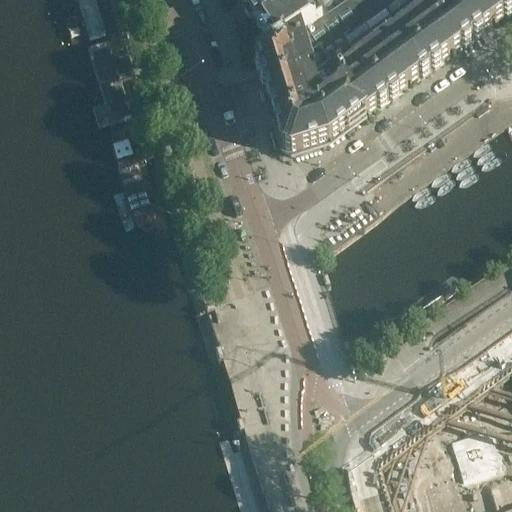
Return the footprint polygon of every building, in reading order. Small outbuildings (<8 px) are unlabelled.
[(97,0),(77,0),(92,44),(110,38),(97,0)] [(236,0),(244,11),(259,0),(236,0)] [(258,33),(304,0),(259,0),(244,11),(258,33)] [(344,0),(347,4),(315,27),(273,56),(257,66),(266,96),(309,83),(329,69),(319,55),(340,40),(362,24),(383,9),(395,0),(344,0)] [(273,56),(315,27),(305,12),(312,7),(306,0),(304,0),(258,33),(273,56)] [(451,60),(408,0),(395,0),(383,9),(430,75),(432,74),(435,75),(441,72),(440,68),(451,60)] [(472,45),(440,0),(408,0),(451,60),(462,52),(466,54),(471,50),(471,46),(472,45)] [(494,30),(472,0),(440,0),(472,45),(474,44),(478,45),(483,41),(483,37),(494,30)] [(511,11),(503,0),(472,0),(494,30),(504,22),(508,23),(511,20),(511,11)] [(511,0),(503,0),(511,11),(511,0)] [(430,75),(383,9),(362,24),(409,90),(420,83),(424,84),(429,80),(429,76),(430,75)] [(409,90),(362,24),(340,40),(361,69),(388,106),(390,104),(393,106),(398,102),(398,98),(409,90)] [(113,125),(134,118),(112,43),(90,49),(113,125)] [(367,121),(343,88),(334,94),(328,86),(337,79),(329,69),(309,83),(266,96),(276,128),(318,116),(328,148),(329,148),(367,121)] [(388,106),(361,69),(345,81),(341,76),(337,79),(328,86),(334,94),(343,88),(367,121),(378,113),(381,114),(387,111),(386,107),(388,106)] [(328,148),(318,116),(276,128),(285,155),(292,159),(328,148)] [(110,145),(111,147),(134,226),(136,228),(138,230),(141,232),(143,234),(146,235),(148,236),(151,237),(152,236),(154,234),(155,232),(156,230),(156,228),(157,226),(157,224),(157,222),(157,220),(156,218),(131,140),(131,138),(130,137),(128,135),(127,134),(125,133),(124,133),(122,133),(120,133),(118,133),(117,133),(115,134),(114,135),(112,137),(111,138),(111,140),(110,142),(110,143),(110,145)] [(511,511),(511,376),(382,471),(394,511),(511,511)]
